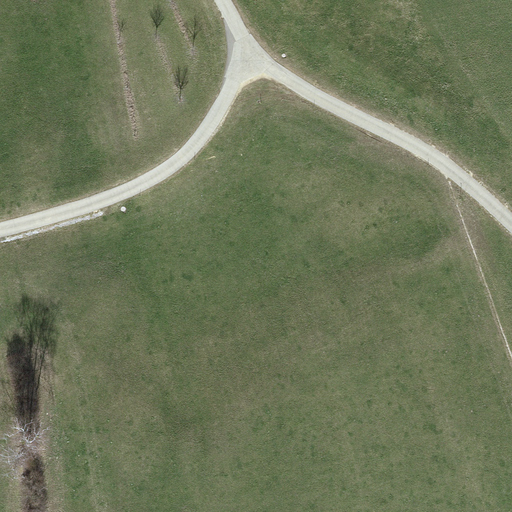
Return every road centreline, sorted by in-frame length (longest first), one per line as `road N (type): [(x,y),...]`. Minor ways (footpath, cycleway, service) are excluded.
road 1 (track): [(246,58),(389,133),(451,176),(511,339)]
road 2 (track): [(246,58),(207,127),(164,169),(96,201),(0,229)]
